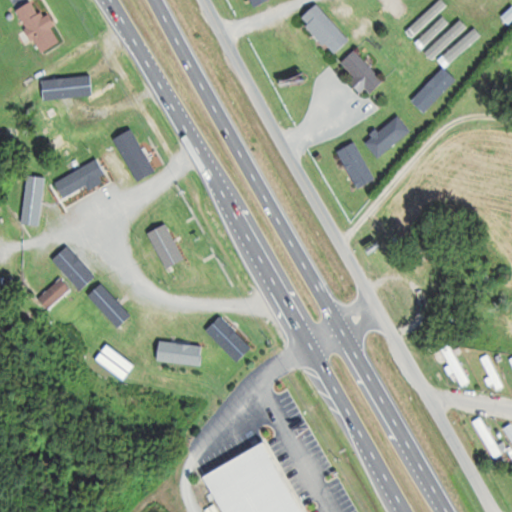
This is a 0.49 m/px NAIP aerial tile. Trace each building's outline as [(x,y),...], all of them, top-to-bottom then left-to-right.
[(43,53),(63,42),(55,27),(59,25),(52,12),(43,17),(35,1),(20,10),(43,53)] [(434,6),(441,52),(451,51),(444,4),(434,6)] [(354,81),(364,92),(370,87),(375,93),(387,80),(357,50),(345,62),(359,76),(354,81)] [(433,54),(414,54),(414,102),(433,102),(433,54)] [(54,117),(50,112),(45,116),(48,121),(54,117)] [(380,159),(411,131),(399,118),(368,146),(380,159)] [(124,138),(142,172),(158,164),(139,130),(124,138)] [(102,150),(119,182),(134,174),(117,142),(102,150)] [(376,178),(358,143),(341,151),(358,187),(376,178)] [(59,181),(68,199),(110,178),(100,160),(59,181)] [(28,226),(45,229),(52,191),(35,188),(28,226)] [(157,249),(173,250),(175,234),(167,233),(167,224),(160,223),(161,215),(151,214),(148,257),(157,258),(157,249)] [(90,277),(69,254),(57,265),(77,288),(90,277)] [(74,288),(63,277),(42,298),(53,310),(74,288)] [(137,323),(104,287),(90,300),(124,336),(137,323)] [(444,350),(467,385),(474,380),(452,345),(444,350)] [(485,357),(500,388),(507,385),(491,354),(485,357)] [(476,421),(498,457),(506,453),(484,416),(476,421)]
